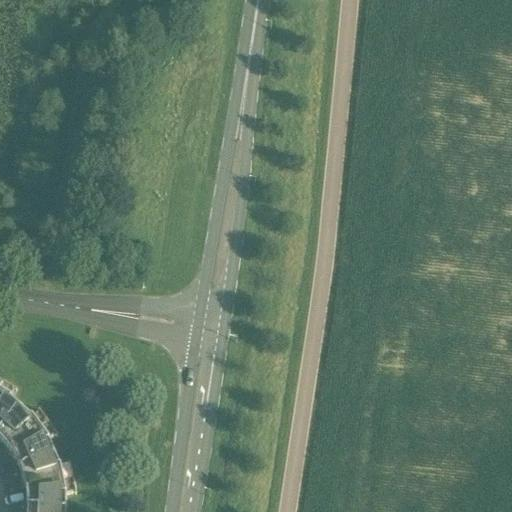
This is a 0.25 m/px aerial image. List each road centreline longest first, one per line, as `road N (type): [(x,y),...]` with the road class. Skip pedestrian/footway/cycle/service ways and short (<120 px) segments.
road 1 (unclassified): [(290,511),(352,0)]
road 2 (secondary): [(222,330),(246,143),(244,88)]
road 3 (secondary): [(244,88),(197,326)]
road 4 (unclassified): [(0,293),(197,326)]
road 5 (secondary): [(197,326),(170,511)]
road 6 (secondary): [(193,511),(222,330)]
